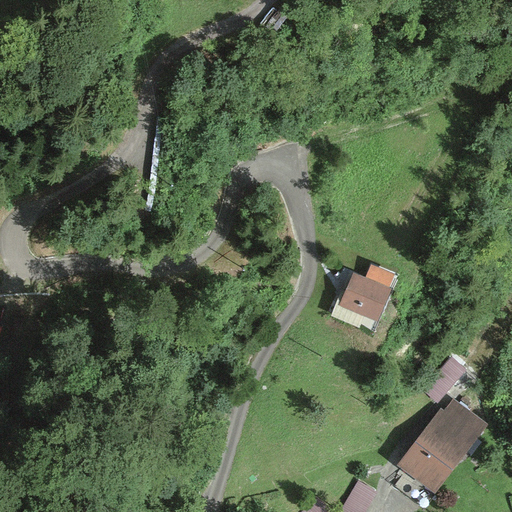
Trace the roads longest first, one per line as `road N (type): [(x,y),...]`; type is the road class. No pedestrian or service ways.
road 1 (track): [(209,511),(250,378),(308,281),(301,207),(282,176),(261,166),(244,175),(215,241),(168,267),(40,270),(20,261),(13,243),(27,217),(115,162),(172,54),(269,0)]
road 2 (track): [(371,511),(395,458),(476,361),(511,299)]
road 3 (track): [(271,168),(295,149),(453,97)]
